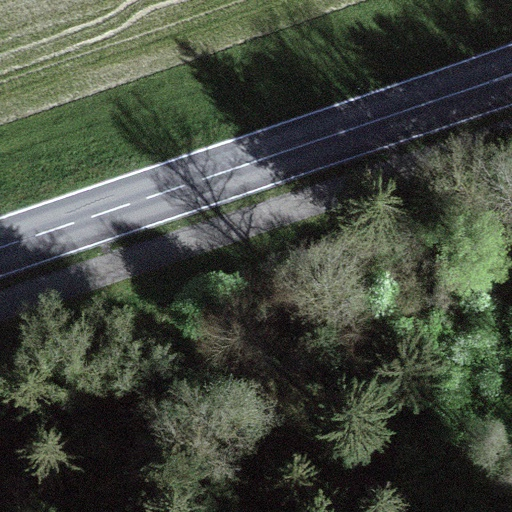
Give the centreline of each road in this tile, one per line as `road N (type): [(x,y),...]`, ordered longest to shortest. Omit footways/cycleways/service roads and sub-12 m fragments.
road 1 (secondary): [(0,244),(511,70)]
road 2 (track): [(0,310),(511,144)]
